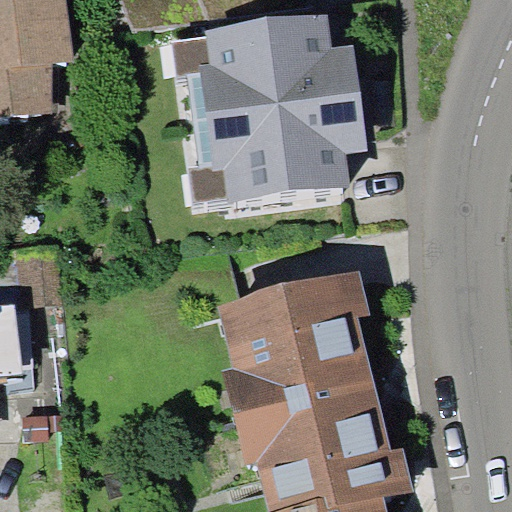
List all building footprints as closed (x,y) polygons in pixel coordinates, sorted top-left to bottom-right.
[(22,77),(61,71),(50,0),(0,0),(0,128),(22,125),(22,77)] [(205,36),(169,40),(175,88),(186,86),(194,157),(187,158),(193,213),(344,196),(339,147),(356,145),(345,51),(322,54),(319,29),(205,41),(205,36)] [(0,376),(62,372),(57,309),(52,309),(47,256),(0,259),(0,376)] [(256,462),(261,483),(373,455),(362,411),(359,411),(354,391),(358,390),(334,294),(221,322),(239,393),(250,390),(267,460),(256,462)] [(364,511),(386,506),(373,455),(261,483),(268,511),(364,511)]
